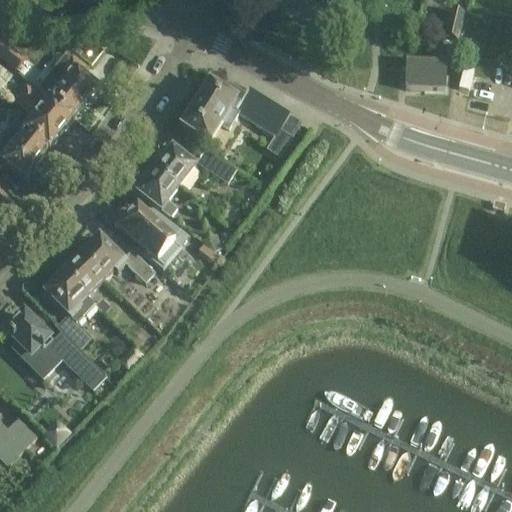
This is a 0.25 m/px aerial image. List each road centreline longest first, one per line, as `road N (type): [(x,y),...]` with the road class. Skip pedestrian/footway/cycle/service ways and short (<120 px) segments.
road 1 (residential): [(0,276),(131,126),(187,28)]
road 2 (tertiary): [(187,28),(0,3)]
road 3 (tertiary): [(352,114),(187,28)]
road 4 (tertiary): [(352,114),(414,143),(511,172)]
